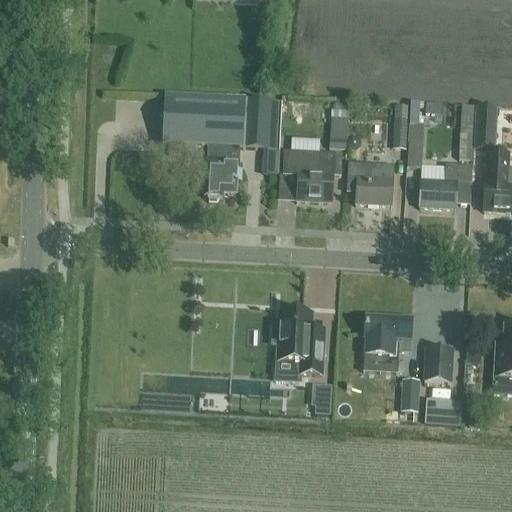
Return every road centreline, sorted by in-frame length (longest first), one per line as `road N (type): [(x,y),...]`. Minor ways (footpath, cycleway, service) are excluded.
road 1 (unclassified): [(511,269),(32,245)]
road 2 (secondary): [(21,511),(32,245)]
road 3 (secondary): [(32,245),(41,0)]
